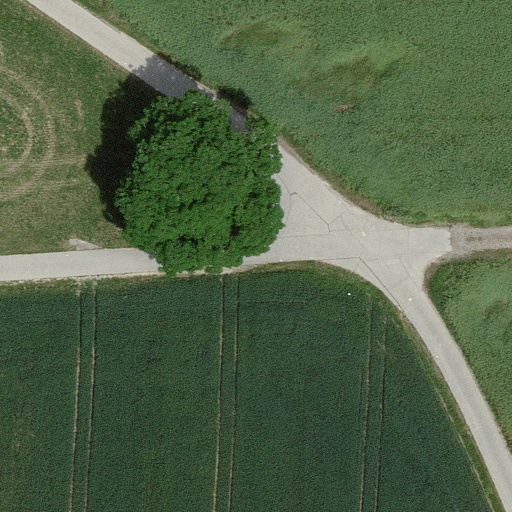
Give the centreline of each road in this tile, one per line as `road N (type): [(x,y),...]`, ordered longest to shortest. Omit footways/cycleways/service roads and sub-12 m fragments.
road 1 (unclassified): [(61,0),(253,131),(392,263),(511,482)]
road 2 (track): [(0,284),(392,263)]
road 3 (track): [(383,255),(511,243)]
